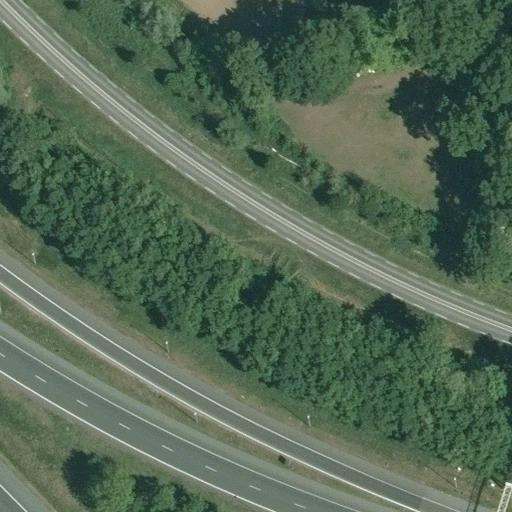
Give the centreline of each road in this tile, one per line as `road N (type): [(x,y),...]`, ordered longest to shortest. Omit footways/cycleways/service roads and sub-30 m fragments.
road 1 (secondary): [(511,331),(384,278),(275,217),(148,132),(1,0)]
road 2 (motorway): [(436,511),(266,439),(141,370),(0,273)]
road 3 (motorway): [(311,511),(191,462),(0,352)]
road 4 (track): [(511,256),(500,246),(483,0)]
